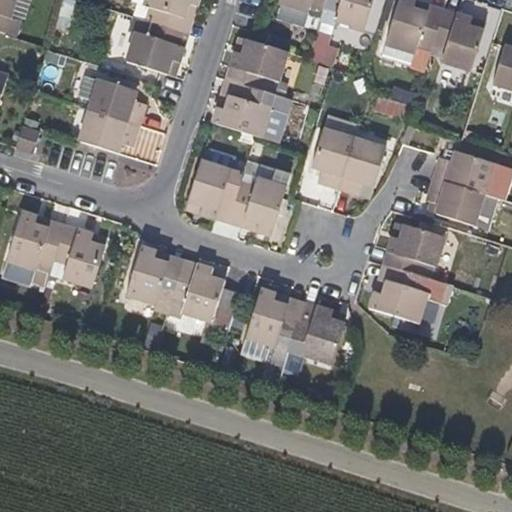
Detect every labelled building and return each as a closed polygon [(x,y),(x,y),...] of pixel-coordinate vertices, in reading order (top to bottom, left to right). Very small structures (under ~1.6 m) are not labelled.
[(0,0),(0,33),(16,38),(21,23),(11,19),(16,0),(0,0)] [(197,9),(199,0),(144,0),(143,6),(136,4),(132,17),(134,17),(181,32),(189,6),(197,9)] [(323,11),(326,0),(279,0),(278,5),(281,5),(309,14),(311,7),(323,11)] [(365,32),(374,0),(326,0),(323,11),(319,24),(308,60),(322,65),(336,22),(365,32)] [(430,54),(441,19),(414,10),(416,2),(409,0),(399,0),(385,47),(415,56),(417,49),(430,54)] [(444,10),(416,2),(414,10),(441,19),(444,10)] [(304,29),(309,14),(281,5),(276,20),(304,29)] [(189,35),(197,9),(189,6),(181,32),(189,35)] [(471,74),(484,32),(470,28),(473,19),(444,10),(441,19),(430,54),(444,58),(442,65),(471,74)] [(180,65),(189,35),(181,32),(134,17),(129,31),(134,32),(124,63),(167,76),(172,62),(180,65)] [(484,32),(487,24),(473,19),(470,28),(484,32)] [(287,53),(290,43),(273,37),(270,48),(287,53)] [(243,55),(247,41),(239,38),(234,52),(243,55)] [(279,84),(288,54),(287,53),(270,48),(247,41),(243,55),(234,52),(226,80),(234,83),(260,91),(264,79),(279,84)] [(511,92),(511,49),(504,47),(493,86),(511,92)] [(175,79),(180,65),(172,62),(167,76),(175,79)] [(91,101),(97,82),(86,78),(80,98),(91,101)] [(134,102),(137,92),(98,80),(97,82),(91,101),(88,112),(139,128),(146,106),(134,102)] [(225,111),(234,83),(226,80),(217,109),(225,111)] [(262,140),(271,110),(272,110),(272,111),(283,115),(288,100),(260,91),(234,83),(225,111),(217,109),(212,125),(262,140)] [(378,116),(404,119),(407,96),(381,93),(378,116)] [(133,148),(139,128),(88,112),(79,143),(118,155),(121,145),(133,148)] [(33,155),(39,135),(22,129),(15,149),(33,155)] [(338,190),(354,139),(324,130),(312,169),(322,172),(318,184),(338,190)] [(374,189),(386,150),(354,139),(338,190),(361,197),(365,186),(374,189)] [(452,162),(455,152),(448,150),(444,160),(452,162)] [(485,196),(494,165),(492,164),(473,158),(455,152),(452,162),(444,160),(440,159),(434,179),(485,196)] [(492,164),(494,158),(476,152),(473,158),(492,164)] [(231,217),(244,175),(201,162),(188,205),(202,209),(200,216),(229,225),(231,217)] [(271,238),(287,189),(257,179),(260,166),(248,163),(244,175),(231,217),(258,225),(256,233),(271,238)] [(287,189),(291,175),(260,166),(257,179),(287,189)] [(485,196),(434,179),(426,202),(431,203),(439,206),(436,216),(475,228),(485,196)] [(436,216),(439,206),(431,203),(428,213),(436,216)] [(200,216),(202,209),(188,205),(186,211),(200,216)] [(55,262),(63,234),(35,225),(37,218),(22,214),(6,263),(37,272),(43,274),(39,287),(46,289),(55,262)] [(258,225),(231,217),(229,225),(255,233),(256,233),(258,225)] [(63,234),(65,227),(37,218),(35,225),(63,234)] [(400,240),(404,226),(396,224),(391,238),(400,240)] [(436,269),(445,239),(443,238),(431,235),(404,226),(400,240),(391,238),(383,266),(391,269),(417,277),(421,265),(436,269)] [(443,238),(446,230),(434,226),(431,235),(443,238)] [(93,290),(105,248),(91,244),(94,235),(78,231),(65,227),(63,234),(55,262),(67,265),(62,280),(93,290)] [(105,248),(107,239),(94,235),(91,244),(105,248)] [(168,315),(182,269),(154,261),(157,253),(141,248),(126,297),(156,307),(155,311),(168,315)] [(182,269),(185,262),(157,253),(154,261),(182,269)] [(212,324),(225,282),(211,278),(213,271),(185,262),(182,269),(168,315),(180,319),(182,315),(212,324)] [(433,281),(436,269),(421,265),(417,277),(426,279),(433,281)] [(382,296),(391,269),(383,266),(374,294),(382,296)] [(419,325),(428,295),(422,293),(426,279),(417,277),(391,269),(382,296),(374,294),(369,310),(419,325)] [(227,275),(213,271),(211,278),(225,282),(227,275)] [(39,287),(43,274),(37,272),(33,285),(39,287)] [(293,340),(302,312),(274,303),(277,295),(261,290),(245,340),(289,354),(293,340)] [(302,312),(305,304),(277,295),(274,303),(302,312)] [(332,366),(345,325),(331,321),(333,313),(305,304),(302,312),(293,340),(305,344),(301,357),(332,366)] [(345,325),(347,318),(333,313),(331,321),(345,325)] [(289,354),(245,340),(241,353),(285,366),(289,354)]
